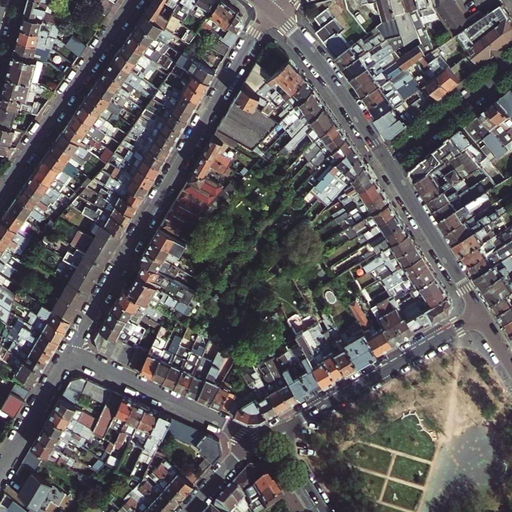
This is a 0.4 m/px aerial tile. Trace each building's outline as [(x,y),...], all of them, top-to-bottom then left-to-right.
[(44,11),(47,1),(44,0),(27,0),(23,15),(59,25),(61,18),(62,16),(44,11)] [(112,0),(85,0),(92,5),(107,15),(116,2),(112,0)] [(161,0),(153,0),(145,11),(163,25),(171,11),(162,4),(163,1),(161,0)] [(166,0),(161,0),(163,1),(162,4),(171,11),(175,5),(173,4),(167,0),(166,0)] [(195,0),(178,0),(175,5),(171,11),(163,25),(173,32),(184,40),(191,29),(182,22),(185,16),(179,13),(182,8),(184,9),(186,7),(189,9),(195,0)] [(211,0),(195,0),(189,9),(185,16),(182,22),(191,29),(211,0)] [(229,3),(224,0),(218,0),(202,24),(208,29),(229,3)] [(387,37),(388,38),(389,38),(403,34),(393,0),(364,0),(365,4),(377,0),(379,0),(385,20),(378,25),(382,31),(387,37)] [(389,38),(388,38),(395,48),(396,50),(400,47),(408,43),(420,36),(410,14),(407,0),(393,0),(403,34),(389,38)] [(407,0),(410,14),(420,36),(423,44),(419,46),(425,55),(435,48),(422,16),(419,8),(421,7),(419,0),(407,0)] [(419,8),(422,16),(424,15),(437,10),(435,6),(432,0),(419,0),(421,7),(419,8)] [(454,0),(432,0),(435,6),(437,10),(439,14),(454,36),(459,33),(464,40),(472,52),(482,65),(509,42),(511,40),(511,17),(503,4),(484,17),(479,11),(467,19),(454,0)] [(229,3),(208,29),(215,35),(237,10),(229,3)] [(100,25),(107,15),(92,5),(85,15),(100,25)] [(323,27),(317,31),(337,57),(351,46),(340,32),(344,29),(335,17),(334,18),(327,9),(316,17),(323,27)] [(243,15),(237,10),(215,35),(215,36),(230,46),(244,22),(243,15)] [(437,10),(424,15),(426,19),(439,14),(437,10)] [(163,25),(145,11),(138,22),(164,40),(166,42),(173,32),(163,25)] [(56,37),(61,39),(66,43),(69,39),(61,33),(59,36),(55,32),(58,30),(59,25),(23,15),(20,27),(56,37)] [(138,22),(132,31),(155,47),(157,43),(160,45),(164,40),(138,22)] [(375,32),(364,40),(366,43),(382,31),(378,25),(373,29),(375,32)] [(60,40),(61,39),(56,37),(20,27),(17,39),(52,48),(56,40),(60,40)] [(126,39),(142,50),(156,61),(165,67),(171,58),(166,55),(163,59),(155,54),(158,49),(155,47),(132,31),(126,39)] [(337,57),(345,67),(369,50),(380,42),(387,37),(382,31),(366,43),(364,40),(362,37),(351,46),(337,57)] [(450,51),(464,40),(459,33),(454,36),(444,43),(450,51)] [(66,43),(80,53),(87,43),(73,34),(69,39),(66,43)] [(215,36),(212,41),(210,45),(225,54),(230,46),(215,36)] [(345,67),(353,78),(389,52),(395,48),(388,38),(387,37),(380,42),(383,46),(372,54),(369,50),(345,67)] [(54,49),(52,48),(17,39),(13,53),(39,59),(42,60),(44,50),(54,52),(55,50),(54,49)] [(139,54),(142,50),(126,39),(119,48),(148,68),(151,63),(139,54)] [(425,55),(419,46),(401,57),(402,59),(399,61),(405,69),(408,67),(416,61),(421,58),(425,55)] [(171,58),(177,50),(172,47),(166,55),(171,58)] [(113,57),(129,68),(132,64),(147,74),(144,78),(153,84),(162,71),(154,65),(152,63),(151,63),(148,68),(119,48),(113,57)] [(395,48),(389,52),(394,58),(374,72),(375,73),(358,85),(360,88),(366,96),(391,78),(405,69),(399,61),(402,59),(401,57),(396,50),(395,48)] [(452,66),(450,64),(446,67),(437,57),(435,59),(432,55),(438,50),(436,48),(435,48),(425,55),(429,59),(453,88),(482,65),(472,52),(452,66)] [(446,67),(450,64),(438,50),(432,55),(435,59),(437,57),(446,67)] [(215,71),(182,52),(181,53),(176,61),(185,67),(210,81),(215,71)] [(394,58),(389,52),(353,78),(358,85),(375,73),(374,72),(394,58)] [(7,74),(33,81),(39,59),(13,53),(7,74)] [(425,63),(429,59),(425,55),(421,58),(425,63)] [(58,57),(53,64),(66,74),(70,67),(58,57)] [(144,78),(129,68),(113,57),(106,67),(122,78),(131,84),(151,98),(151,97),(155,92),(158,88),(153,84),(144,78)] [(281,84),(298,67),(289,57),(272,75),(256,92),(262,95),(274,84),(278,87),(281,84)] [(430,69),(424,73),(431,82),(442,97),(453,88),(429,59),(425,63),(430,69)] [(256,92),(272,75),(257,60),(243,84),(256,92)] [(162,71),(165,67),(156,61),(154,65),(162,71)] [(170,70),(204,90),(210,81),(185,67),(182,71),(173,66),(170,70)] [(119,82),(122,78),(106,67),(99,77),(126,96),(130,90),(128,88),(119,82)] [(290,93),(306,76),(298,67),(281,84),(290,93)] [(405,69),(391,78),(394,82),(411,71),(408,67),(405,69)] [(174,85),(199,100),(204,90),(170,70),(164,79),(174,85)] [(366,96),(372,107),(415,78),(418,76),(415,72),(412,73),(411,71),(394,82),(391,78),(366,96)] [(38,113),(46,101),(29,96),(31,90),(30,87),(30,86),(32,87),(34,85),(35,88),(40,89),(48,86),(47,85),(33,81),(7,74),(2,91),(21,97),(33,100),(31,105),(30,111),(38,113)] [(314,86),(306,76),(290,93),(281,103),(290,111),(299,102),(314,86)] [(99,77),(93,85),(116,101),(129,110),(132,106),(123,99),(126,96),(99,77)] [(128,88),(131,84),(122,78),(119,82),(128,88)] [(415,78),(372,107),(379,118),(404,101),(406,99),(403,95),(419,84),(415,78)] [(421,89),(431,106),(442,97),(431,82),(421,89)] [(160,84),(158,88),(193,109),(199,100),(174,85),(170,90),(160,84)] [(262,95),(256,92),(243,84),(236,95),(252,104),(255,98),(266,105),(270,100),(262,95)] [(116,101),(93,85),(88,93),(108,107),(132,124),(136,120),(138,116),(133,113),(129,118),(113,106),(116,101)] [(299,102),(305,110),(320,95),(314,86),(299,102)] [(163,104),(188,118),(193,109),(158,88),(155,92),(166,98),(163,104)] [(511,88),(500,99),(511,113),(511,88)] [(21,97),(2,91),(0,99),(0,102),(17,107),(30,111),(31,105),(20,102),(21,97)] [(82,101),(104,117),(107,119),(110,116),(105,112),(108,107),(88,93),(82,101)] [(280,121),(262,111),(252,104),(236,95),(217,128),(232,137),(255,152),(280,121)] [(320,95),(305,110),(284,132),(288,137),(303,122),(305,124),(326,102),(320,95)] [(160,108),(163,104),(151,97),(151,98),(148,102),(160,108)] [(491,106),(511,132),(511,113),(500,99),(491,106)] [(82,101),(76,111),(98,126),(105,131),(109,134),(112,130),(109,128),(100,122),(104,117),(82,101)] [(396,134),(417,118),(412,111),(411,112),(404,101),(379,118),(389,133),(396,134)] [(14,118),(17,107),(0,102),(0,123),(26,130),(31,123),(14,118)] [(145,106),(182,128),(188,118),(163,104),(160,108),(148,102),(145,106)] [(326,102),(305,124),(278,152),(282,153),(285,152),(289,148),(290,149),(308,131),(314,140),(335,116),(326,102)] [(152,123),(177,137),(182,128),(145,106),(143,108),(142,111),(154,118),(152,123)] [(491,126),(495,130),(506,144),(511,139),(511,132),(491,106),(481,113),(491,126)] [(98,126),(76,111),(69,120),(86,132),(98,141),(102,135),(105,131),(98,126)] [(474,139),(487,129),(491,126),(481,113),(464,127),(474,139)] [(303,166),(311,158),(341,124),(335,116),(314,140),(305,149),(307,151),(305,154),(307,156),(300,163),(303,166)] [(113,123),(107,119),(104,117),(100,122),(109,128),(113,123)] [(62,130),(80,142),(87,147),(91,142),(97,147),(100,142),(98,141),(86,132),(69,120),(62,130)] [(171,147),(177,137),(152,123),(149,127),(136,120),(132,124),(171,147)] [(0,123),(0,138),(17,143),(26,130),(0,123)] [(166,156),(171,147),(132,124),(129,129),(144,137),(141,142),(166,156)] [(341,124),(311,158),(316,163),(309,171),(311,173),(347,133),(341,124)] [(456,134),(467,149),(474,157),(477,155),(486,166),(492,161),(486,153),(474,139),(464,127),(456,134)] [(217,128),(214,134),(226,142),(228,143),(232,137),(217,128)] [(62,130),(56,138),(81,156),(87,147),(80,142),(62,130)] [(123,130),(116,139),(120,142),(123,138),(126,133),(127,133),(123,130)] [(499,157),(509,148),(506,144),(495,130),(491,133),(484,138),(499,157)] [(353,142),(347,133),(311,173),(306,179),(310,183),(329,161),(333,164),(353,142)] [(226,142),(214,134),(204,152),(228,166),(232,159),(220,151),(226,142)] [(418,180),(467,149),(456,134),(415,167),(414,174),(418,180)] [(17,143),(0,138),(0,150),(5,152),(5,155),(8,156),(17,143)] [(81,156),(56,138),(50,147),(67,159),(70,155),(83,164),(86,159),(81,156)] [(120,142),(160,165),(166,156),(141,142),(138,146),(123,138),(120,142)] [(126,158),(155,175),(160,165),(120,142),(118,145),(130,152),(126,158)] [(339,176),(360,152),(353,142),(333,164),(309,191),(314,196),(317,192),(320,189),(321,189),(335,173),(338,176),(339,176)] [(44,156),(70,174),(73,170),(67,166),(70,161),(67,159),(50,147),(44,156)] [(474,157),(467,149),(418,180),(430,198),(460,180),(481,166),(474,157)] [(492,161),(493,162),(496,159),(490,150),(486,153),(492,161)] [(228,166),(204,152),(194,168),(204,173),(207,167),(210,168),(212,165),(224,172),(228,166)] [(352,177),(365,161),(360,152),(339,176),(343,179),(325,200),(328,203),(352,177)] [(38,164),(64,182),(70,174),(44,156),(38,164)] [(119,167),(149,184),(155,175),(126,158),(125,157),(119,167)] [(376,178),(365,161),(352,177),(355,183),(345,189),(347,192),(343,194),(345,197),(351,193),(376,178)] [(59,189),(64,182),(38,164),(33,171),(59,189)] [(117,165),(111,175),(144,194),(149,184),(119,167),(117,165)] [(204,173),(194,168),(159,227),(177,237),(194,218),(201,225),(231,191),(223,187),(223,185),(218,182),(209,177),(204,173)] [(109,178),(105,185),(121,194),(138,204),(144,194),(111,175),(101,169),(99,172),(109,178)] [(213,170),(209,177),(218,182),(222,175),(213,170)] [(28,179),(51,195),(54,192),(58,195),(61,191),(59,189),(33,171),(28,179)] [(321,196),(338,176),(335,173),(321,189),(320,189),(317,192),(321,196)] [(338,211),(341,215),(382,188),(376,178),(351,193),(354,197),(345,203),(347,205),(338,211)] [(22,187),(48,205),(51,202),(53,203),(56,199),(51,195),(28,179),(22,187)] [(436,209),(474,185),(472,181),(464,186),(462,183),(460,180),(430,198),(436,209)] [(86,185),(82,182),(75,190),(79,192),(82,189),(86,186),(86,185)] [(436,209),(443,218),(476,198),(474,195),(475,194),(474,192),(482,187),(479,182),(474,185),(436,209)] [(46,209),(48,205),(22,187),(17,195),(33,206),(36,203),(46,209)] [(138,204),(121,194),(119,197),(102,187),(98,193),(105,197),(132,213),(138,204)] [(474,195),(476,198),(485,192),(482,187),(474,192),(475,194),(474,195)] [(357,221),(390,200),(382,188),(341,215),(337,218),(339,222),(346,218),(353,214),(357,221)] [(75,190),(75,189),(69,196),(73,199),(78,193),(79,192),(75,190)] [(78,193),(83,196),(87,199),(90,194),(82,189),(79,192),(78,193)] [(450,231),(478,214),(475,209),(483,203),(483,201),(493,195),(489,190),(485,192),(476,198),(443,218),(450,231)] [(78,193),(73,199),(69,203),(77,207),(83,196),(78,193)] [(17,195),(9,206),(25,218),(31,210),(39,216),(42,212),(33,206),(17,195)] [(132,213),(105,197),(101,203),(98,201),(96,204),(99,206),(127,222),(132,213)] [(396,210),(390,200),(357,221),(345,228),(349,234),(358,229),(358,230),(369,223),(371,226),(396,210)] [(450,231),(458,242),(497,217),(509,210),(505,205),(504,206),(500,200),(478,214),(450,231)] [(36,203),(33,206),(42,212),(43,213),(46,209),(36,203)] [(1,217),(26,235),(29,231),(24,228),(29,221),(25,218),(9,206),(1,217)] [(96,219),(121,233),(127,222),(99,206),(96,211),(90,207),(89,209),(85,207),(82,211),(96,219)] [(396,210),(371,226),(364,231),(369,238),(385,228),(387,231),(403,220),(396,210)] [(307,212),(304,216),(312,222),(315,219),(307,212)] [(0,218),(0,232),(17,244),(24,249),(27,245),(23,242),(27,236),(26,235),(1,217),(0,218)] [(497,217),(458,242),(465,254),(493,236),(504,229),(497,217)] [(94,236),(113,247),(121,233),(96,219),(92,226),(98,229),(94,236)] [(409,230),(403,220),(387,231),(369,242),(373,248),(376,246),(379,250),(380,249),(409,230)] [(80,227),(72,242),(84,248),(92,233),(80,227)] [(159,227),(153,237),(180,254),(183,249),(174,243),(177,237),(159,227)] [(472,265),(511,239),(511,229),(496,240),(493,236),(465,254),(472,265)] [(409,230),(380,249),(384,256),(383,257),(379,256),(366,264),(364,266),(368,272),(387,260),(416,241),(409,230)] [(0,244),(12,252),(17,244),(0,232),(0,244)] [(104,262),(113,247),(94,236),(86,251),(104,262)] [(180,254),(153,237),(147,248),(165,259),(168,254),(177,259),(180,254)] [(183,249),(186,243),(185,242),(177,237),(174,243),(183,249)] [(478,275),(511,254),(511,239),(472,265),(478,275)] [(383,277),(422,251),(416,241),(387,260),(390,265),(378,273),(381,278),(383,277)] [(0,256),(5,260),(7,262),(10,258),(15,262),(18,257),(12,252),(0,244),(0,256)] [(180,268),(165,259),(147,248),(140,259),(145,262),(173,278),(176,273),(177,274),(179,271),(180,268)] [(77,265),(96,276),(104,262),(86,251),(77,265)] [(393,286),(429,262),(422,251),(383,277),(387,282),(385,284),(386,286),(388,285),(390,287),(393,286)] [(508,272),(511,270),(511,254),(478,275),(485,287),(508,272)] [(29,264),(25,261),(20,271),(24,273),(29,264)] [(139,272),(189,302),(191,297),(195,291),(173,278),(145,262),(139,272)] [(396,298),(403,294),(436,273),(429,262),(393,286),(397,292),(394,294),(392,295),(395,296),(396,298)] [(13,270),(3,263),(0,268),(0,269),(1,270),(5,273),(9,276),(13,270)] [(219,281),(224,273),(212,264),(207,271),(219,281)] [(88,289),(96,276),(77,265),(70,278),(88,289)] [(180,268),(179,271),(200,284),(202,280),(180,268)] [(0,269),(0,316),(3,319),(7,321),(7,318),(10,311),(14,298),(21,284),(9,276),(5,273),(2,276),(5,278),(1,284),(0,283),(0,271),(1,270),(0,269)] [(139,272),(129,290),(160,308),(165,299),(188,312),(193,304),(189,302),(139,272)] [(511,278),(508,272),(485,287),(495,302),(511,291),(511,278)] [(436,273),(403,294),(408,304),(442,282),(436,273)] [(79,304),(88,289),(70,278),(61,293),(79,304)] [(402,308),(408,318),(448,292),(442,282),(408,304),(402,308)] [(390,287),(388,289),(392,295),(394,294),(397,292),(393,286),(390,287)] [(160,308),(129,290),(124,287),(118,298),(146,315),(152,318),(161,323),(163,319),(164,318),(161,317),(165,311),(160,308)] [(371,300),(364,289),(362,290),(369,301),(371,300)] [(511,291),(495,302),(502,313),(511,306),(511,291)] [(408,318),(415,331),(449,311),(452,299),(448,292),(408,318)] [(61,293),(53,307),(71,318),(79,304),(61,293)] [(383,301),(404,337),(415,331),(408,318),(402,308),(399,304),(394,307),(390,299),(395,296),(392,295),(383,301)] [(146,315),(118,298),(112,308),(138,323),(146,328),(157,334),(161,324),(161,323),(152,318),(149,324),(140,319),(142,316),(145,317),(146,315)] [(349,303),(364,328),(378,352),(393,343),(383,326),(376,330),(373,324),(372,325),(356,299),(349,303)] [(393,343),(404,337),(383,301),(373,308),(374,310),(379,307),(383,314),(378,317),(383,326),(393,343)] [(71,318),(53,307),(43,302),(38,311),(65,328),(71,318)] [(508,323),(511,320),(511,306),(502,313),(508,323)] [(379,307),(374,310),(378,317),(383,314),(379,307)] [(112,308),(106,317),(132,333),(138,323),(112,308)] [(35,310),(28,321),(59,339),(65,328),(38,311),(35,310)] [(331,344),(346,370),(358,363),(344,339),(328,310),(323,313),(326,318),(324,319),(330,330),(325,333),(331,344)] [(100,327),(108,331),(113,334),(119,338),(125,341),(127,342),(132,333),(106,317),(100,327)] [(22,331),(53,349),(59,339),(28,321),(25,319),(21,326),(7,318),(7,321),(6,322),(22,331)] [(161,323),(161,324),(167,327),(173,330),(175,325),(163,319),(161,323)] [(140,369),(152,374),(164,349),(158,346),(167,327),(161,324),(157,334),(150,349),(140,369)] [(321,349),(331,344),(325,333),(320,324),(310,330),(320,347),(315,350),(300,324),(293,328),(301,341),(324,383),(337,376),(321,349)] [(108,331),(100,327),(95,337),(99,349),(108,331)] [(17,341),(48,358),(53,349),(22,331),(20,335),(16,334),(4,328),(3,332),(7,335),(14,339),(15,336),(18,338),(17,341)] [(344,339),(358,363),(378,352),(364,328),(344,339)] [(108,331),(99,349),(105,352),(113,334),(108,331)] [(113,334),(105,352),(110,355),(119,338),(113,334)] [(164,349),(152,374),(163,380),(176,353),(179,346),(183,337),(177,334),(170,350),(164,347),(164,349)] [(119,338),(110,355),(117,358),(125,341),(119,338)] [(42,368),(48,358),(17,341),(14,345),(21,349),(18,354),(24,357),(42,368)] [(127,342),(125,341),(117,358),(123,361),(131,344),(127,342)] [(296,361),(313,390),(324,383),(301,341),(293,346),(301,358),(296,361)] [(174,385),(186,390),(206,348),(194,342),(191,351),(174,385)] [(136,347),(129,363),(140,369),(150,349),(138,343),(136,347)] [(136,347),(131,344),(123,361),(129,363),(136,347)] [(346,370),(331,344),(321,349),(337,376),(346,370)] [(14,345),(12,350),(18,354),(21,349),(14,345)] [(181,356),(185,348),(179,346),(176,353),(181,356)] [(186,390),(197,395),(217,353),(217,352),(206,347),(206,348),(186,390)] [(243,347),(235,359),(237,361),(237,363),(246,352),(243,347)] [(176,353),(163,380),(174,385),(191,351),(185,348),(181,356),(176,353)] [(278,357),(301,396),(313,390),(296,361),(291,364),(284,352),(277,355),(278,357)] [(197,395),(209,401),(221,382),(211,378),(214,377),(216,373),(217,374),(225,357),(217,353),(197,395)] [(42,368),(24,357),(17,371),(22,373),(35,381),(42,368)] [(278,357),(268,363),(290,403),(301,396),(278,357)] [(269,382),(265,384),(279,409),(290,403),(268,363),(265,365),(264,363),(266,361),(265,359),(259,362),(265,373),(264,374),(269,382)] [(254,391),(268,415),(279,409),(265,384),(255,368),(250,371),(252,373),(255,379),(253,379),(258,388),(254,391)] [(22,373),(17,381),(30,388),(35,381),(22,373)] [(255,379),(252,373),(246,377),(253,389),(254,391),(258,388),(253,379),(255,379)] [(71,379),(67,385),(80,393),(81,391),(87,377),(83,375),(71,379)] [(89,378),(87,377),(81,391),(82,392),(89,378)] [(82,392),(88,395),(95,381),(89,378),(82,392)] [(221,382),(209,401),(221,407),(229,389),(230,387),(228,386),(230,382),(223,379),(221,382)] [(88,395),(94,397),(100,383),(95,381),(88,395)] [(100,400),(106,386),(100,383),(94,397),(100,400)] [(67,385),(64,390),(77,398),(80,393),(67,385)] [(113,389),(106,386),(100,400),(106,402),(113,389)] [(106,432),(110,424),(124,394),(113,389),(106,402),(99,418),(94,430),(104,436),(106,432)] [(229,389),(221,407),(228,410),(235,395),(237,393),(229,389)] [(235,395),(228,410),(248,420),(261,419),(268,415),(254,391),(253,389),(242,398),(236,395),(235,395)] [(64,390),(60,396),(74,404),(77,398),(64,390)] [(124,394),(110,424),(121,430),(135,399),(124,394)] [(60,396),(55,406),(83,422),(89,412),(74,404),(60,396)] [(133,432),(146,405),(135,399),(121,430),(117,439),(116,443),(115,444),(120,447),(128,432),(132,434),(133,432)] [(144,447),(160,411),(146,405),(133,432),(141,435),(137,444),(144,447)] [(55,406),(49,416),(80,434),(86,424),(83,422),(55,406)] [(171,416),(160,411),(144,447),(141,452),(139,457),(144,460),(146,454),(145,452),(147,448),(151,449),(155,441),(159,443),(160,441),(165,431),(171,416)] [(80,434),(49,416),(44,424),(69,439),(71,435),(77,438),(80,434)] [(171,433),(178,419),(171,416),(165,431),(170,433),(171,433)] [(184,422),(178,419),(171,433),(178,436),(184,422)] [(191,425),(184,422),(178,436),(184,439),(191,425)] [(69,439),(44,424),(38,435),(69,453),(75,442),(69,439)] [(197,428),(191,425),(184,439),(190,442),(197,428)] [(197,428),(190,442),(196,445),(198,442),(206,432),(197,428)] [(165,443),(170,433),(165,431),(160,441),(165,443)] [(117,439),(106,432),(104,436),(116,443),(117,439)] [(220,438),(206,432),(198,442),(202,445),(199,448),(207,455),(200,463),(206,469),(222,451),(220,438)] [(69,453),(38,435),(32,445),(45,453),(69,467),(71,464),(67,461),(70,454),(69,453)] [(32,445),(29,451),(42,458),(45,453),(32,445)] [(131,475),(139,457),(141,452),(127,445),(121,458),(117,466),(116,467),(131,475)] [(42,458),(29,451),(25,457),(38,464),(42,458)] [(121,458),(111,453),(107,461),(116,465),(117,466),(121,458)] [(67,461),(71,464),(75,457),(70,454),(67,461)] [(38,464),(25,457),(22,462),(32,469),(35,471),(38,464)] [(185,475),(167,459),(164,462),(162,461),(157,466),(186,491),(194,482),(185,475)] [(158,481),(178,500),(186,491),(157,466),(150,474),(158,481)] [(262,467),(249,466),(245,471),(255,480),(256,479),(262,475),(265,473),(262,467)] [(35,471),(32,469),(17,491),(33,505),(36,508),(53,484),(35,471)] [(191,469),(185,475),(194,482),(199,476),(191,469)] [(250,485),(255,480),(245,471),(240,476),(250,485)] [(269,479),(265,473),(262,475),(256,479),(255,480),(250,485),(254,489),(269,479)] [(144,476),(141,482),(171,508),(178,500),(158,481),(154,486),(144,476)] [(250,485),(240,476),(235,482),(247,493),(254,489),(250,485)] [(276,489),(269,479),(254,489),(247,493),(241,497),(244,499),(248,507),(251,505),(249,502),(257,497),(259,500),(276,489)] [(167,511),(171,508),(141,482),(140,480),(132,488),(158,511),(167,511)] [(235,482),(230,487),(241,497),(247,493),(235,482)] [(230,487),(222,496),(240,511),(244,511),(248,507),(244,499),(241,497),(230,487)] [(158,511),(132,488),(124,497),(127,499),(141,511),(158,511)] [(262,511),(282,500),(276,489),(259,500),(254,503),(256,507),(253,508),(251,505),(248,507),(251,511),(262,511)] [(240,511),(222,496),(215,504),(223,511),(240,511)] [(141,511),(127,499),(119,507),(120,508),(124,511),(141,511)] [(27,511),(28,511),(18,502),(13,509),(16,511),(27,511)]
